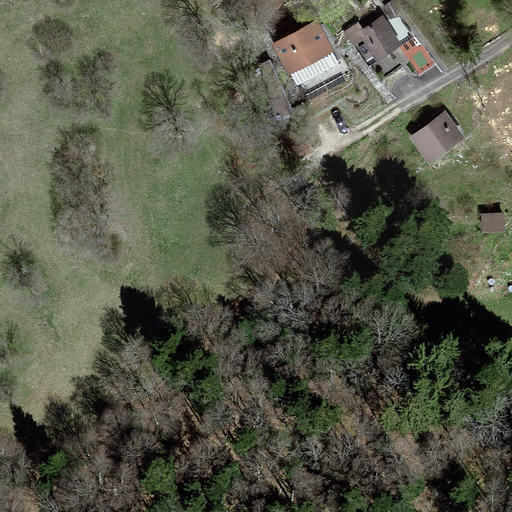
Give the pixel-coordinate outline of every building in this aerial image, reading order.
[(337,61),(316,21),(312,23),(309,18),(275,36),(278,42),(275,43),(296,83),(337,61)] [(396,40),(382,20),(351,41),(365,61),(396,40)] [(276,116),(290,109),(269,59),(259,64),(276,116)] [(436,114),(412,131),(430,154),(456,134),(443,116),(439,119),(436,114)] [(292,160),(312,149),(302,131),(282,134),(292,160)] [(483,228),(503,227),(502,213),(482,214),(483,228)] [(436,225),(440,237),(456,232),(452,220),(436,225)]
